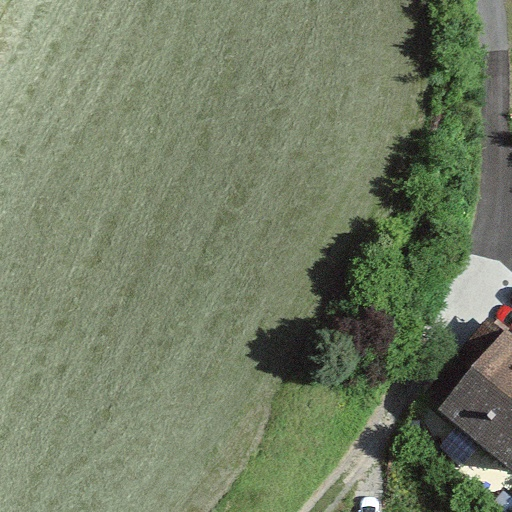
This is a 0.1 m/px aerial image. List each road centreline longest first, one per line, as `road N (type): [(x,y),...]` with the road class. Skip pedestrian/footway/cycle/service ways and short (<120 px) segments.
road 1 (unclassified): [(494,0),(500,202),(491,243),(448,323)]
road 2 (track): [(448,323),(304,511)]
